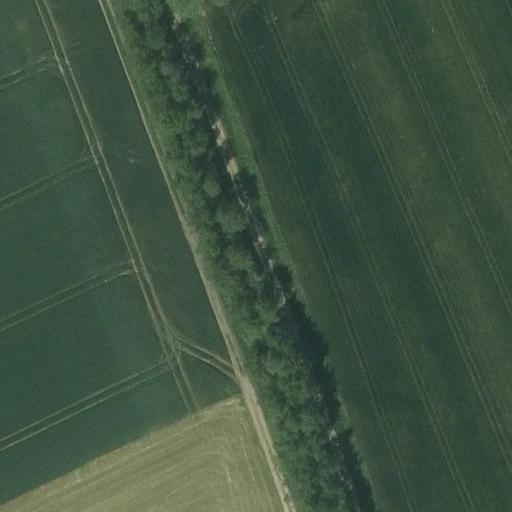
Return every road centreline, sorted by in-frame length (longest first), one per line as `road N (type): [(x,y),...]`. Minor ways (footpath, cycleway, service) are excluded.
road 1 (track): [(356,511),(167,0)]
road 2 (track): [(289,511),(247,391)]
